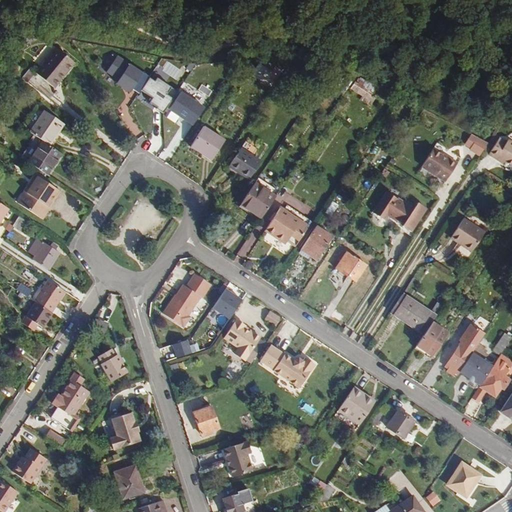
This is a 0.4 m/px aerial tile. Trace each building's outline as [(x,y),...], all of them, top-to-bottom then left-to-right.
[(51,86),(62,72),(65,74),(74,63),(56,48),(36,73),(51,86)] [(23,55),(16,51),(8,69),(14,72),(23,55)] [(134,93),(144,73),(111,57),(101,77),(134,93)] [(265,61),(261,60),(259,64),(271,72),(274,67),(265,61)] [(165,61),(160,71),(176,81),(182,71),(165,61)] [(271,72),(259,64),(251,74),(270,87),(281,71),(274,67),(271,72)] [(65,74),(62,72),(51,86),(54,88),(65,74)] [(337,77),(329,72),(323,80),(344,94),(351,83),(339,74),(337,77)] [(364,82),(359,78),(352,89),(364,97),(362,101),(371,106),(376,99),(371,95),(377,85),(365,79),(364,82)] [(144,110),(142,116),(158,121),(164,100),(141,93),(137,107),(144,110)] [(30,133),(42,141),(49,146),(64,125),(44,111),(30,133)] [(182,123),(178,132),(184,135),(188,125),(182,123)] [(225,141),(204,127),(191,147),(212,160),(225,141)] [(465,152),(478,159),(487,142),(468,133),(462,145),(467,148),(465,152)] [(497,157),(504,161),(511,166),(511,143),(507,140),(505,143),(499,139),(489,155),(496,159),(497,157)] [(49,146),(42,141),(28,162),(47,175),(61,154),(49,146)] [(261,162),(253,157),(258,150),(246,142),(241,149),(240,149),(228,166),(249,180),(261,162)] [(422,167),(445,182),(457,164),(433,149),(422,167)] [(35,175),(17,203),(42,219),(60,192),(35,175)] [(240,204),(261,218),(275,197),(254,183),(240,204)] [(350,191),(344,186),(339,193),(345,197),(350,191)] [(414,210),(387,193),(374,214),(384,220),(388,215),(403,225),(402,227),(411,233),(426,210),(417,204),(414,210)] [(339,206),(332,201),(324,213),(331,218),(339,206)] [(308,226),(280,208),(265,231),(285,244),(288,240),(296,245),(308,226)] [(20,216),(13,227),(19,230),(25,220),(20,216)] [(451,238),(472,252),(484,233),(463,219),(451,238)] [(316,226),(300,250),(311,257),(312,254),(318,258),(332,237),(316,226)] [(60,253),(37,238),(28,252),(34,256),(32,259),(49,270),(60,253)] [(366,266),(347,253),(336,269),(355,281),(366,266)] [(212,286),(196,275),(188,288),(185,286),(179,294),(180,294),(178,297),(176,296),(163,314),(184,328),(190,318),(189,317),(202,297),(203,298),(212,286)] [(35,301),(36,302),(51,312),(65,291),(49,280),(35,301)] [(17,290),(28,297),(32,291),(21,284),(17,290)] [(390,312),(424,334),(432,323),(435,317),(402,294),(390,312)] [(52,313),(51,312),(36,302),(26,317),(42,328),(52,313)] [(263,320),(275,326),(279,317),(267,311),(263,320)] [(26,317),(22,323),(35,331),(38,325),(26,317)] [(245,326),(236,319),(223,338),(238,348),(234,353),(245,361),(251,353),(260,337),(250,330),(248,332),(243,328),(245,326)] [(432,323),(424,334),(414,349),(430,360),(448,333),(432,323)] [(459,372),(471,353),(484,335),(470,326),(460,342),(461,343),(445,367),(448,369),(455,373),(457,375),(459,372)] [(493,351),(500,356),(511,338),(505,334),(493,351)] [(187,340),(172,345),(176,358),(191,354),(187,340)] [(284,355),(270,346),(260,362),(274,371),(273,372),(299,388),(315,364),(305,358),(303,361),(301,360),(300,362),(297,362),(294,360),(285,354),(284,355)] [(102,364),(101,365),(111,382),(128,372),(118,355),(115,357),(111,349),(98,357),(102,364)] [(471,353),(459,372),(480,385),(492,367),(471,353)] [(480,385),(471,398),(478,403),(486,390),(489,392),(488,393),(494,397),(501,388),(503,390),(509,380),(504,376),(511,363),(500,356),(492,367),(480,385)] [(84,380),(75,374),(70,381),(71,381),(60,397),(57,395),(52,403),(58,408),(51,419),(71,432),(79,421),(73,417),(89,393),(80,387),(84,380)] [(360,425),(375,402),(354,388),(338,410),(360,425)] [(511,394),(500,412),(511,420),(511,394)] [(201,435),(219,429),(211,406),(193,413),(201,435)] [(384,415),(376,410),(369,422),(375,426),(376,424),(377,425),(384,415)] [(414,422),(397,410),(386,427),(403,438),(414,422)] [(134,421),(131,411),(111,418),(117,435),(110,438),(114,448),(141,440),(138,430),(139,430),(136,421),(134,421)] [(39,423),(33,431),(47,441),(53,432),(39,423)] [(248,442),(223,450),(226,460),(229,460),(231,466),(228,467),(232,478),(250,472),(245,455),(251,453),(248,442)] [(24,458),(20,465),(18,463),(12,472),(30,484),(46,459),(31,449),(24,458)] [(480,475),(462,463),(447,485),(465,497),(480,475)] [(144,492),(135,466),(115,473),(123,499),(144,492)] [(0,510),(2,511),(4,511),(18,492),(1,481),(0,481),(0,510)] [(326,485),(321,481),(316,488),(321,492),(326,485)] [(334,490),(327,485),(316,501),(316,502),(327,500),(334,490)] [(424,498),(432,507),(440,500),(432,491),(424,498)] [(251,511),(246,492),(223,499),(227,511),(251,511)] [(423,511),(412,496),(390,511),(385,505),(375,511),(423,511)] [(85,511),(95,511),(92,501),(87,502),(85,511)] [(166,511),(163,501),(137,509),(138,511),(166,511)]
